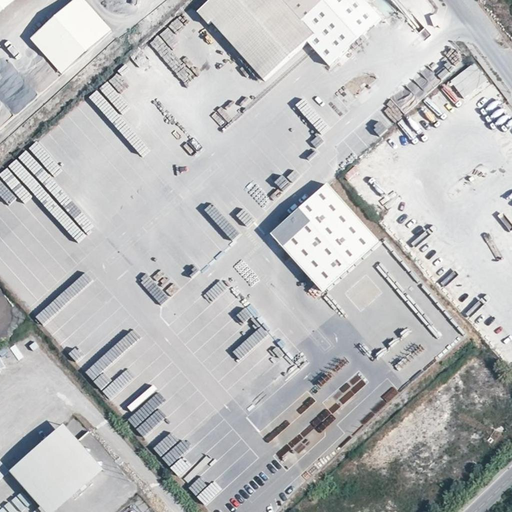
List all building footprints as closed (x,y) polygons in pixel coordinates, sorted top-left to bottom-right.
[(0,0),(0,14),(16,0),(0,0)] [(84,0),(74,0),(31,39),(62,74),(112,30),(84,0)] [(212,0),(198,13),(209,26),(212,23),(264,81),(307,43),(328,66),(380,20),(362,0),(212,0)] [(157,36),(149,43),(160,54),(168,47),(157,36)] [(487,81),(475,65),(452,81),(464,98),(487,81)] [(439,78),(446,75),(443,66),(436,69),(439,78)] [(193,155),(201,146),(191,137),(183,145),(193,155)] [(348,180),(359,171),(355,166),(344,175),(348,180)] [(381,242),(330,185),(274,234),(325,293),(381,242)] [(257,218),(265,210),(242,187),(234,194),(257,218)] [(308,293),(317,298),(322,291),(313,285),(308,293)] [(160,288),(152,295),(161,305),(169,298),(160,288)] [(138,326),(85,372),(119,410),(143,389),(134,378),(144,370),(135,360),(145,351),(138,343),(147,335),(138,326)] [(293,376),(298,371),(261,327),(231,353),(240,364),(242,362),(260,384),(263,381),(262,380),(282,363),(293,376)] [(23,339),(31,351),(37,347),(29,335),(23,339)] [(0,352),(0,371),(16,359),(7,347),(0,352)] [(388,382),(365,405),(368,408),(358,418),(365,426),(399,393),(388,382)] [(327,409),(320,416),(324,421),(318,427),(321,431),(335,419),(327,409)] [(106,473),(68,428),(38,453),(78,498),(106,473)] [(162,458),(170,467),(201,439),(193,430),(162,458)] [(289,445),(277,452),(286,467),(298,461),(289,445)] [(228,451),(191,487),(200,496),(237,461),(228,451)] [(62,511),(78,498),(38,453),(12,475),(44,511),(62,511)]
